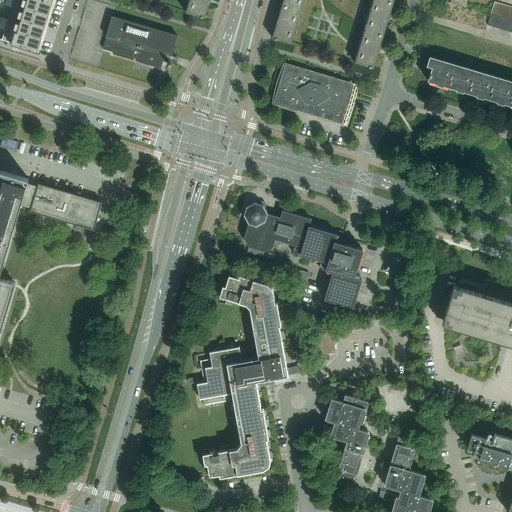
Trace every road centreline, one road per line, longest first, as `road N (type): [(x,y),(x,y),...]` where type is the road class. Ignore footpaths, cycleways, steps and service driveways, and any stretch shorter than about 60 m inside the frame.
road 1 (secondary): [(190,146),(88,511)]
road 2 (secondary): [(101,511),(208,152)]
road 3 (secondary): [(196,130),(0,67)]
road 4 (secondary): [(0,85),(190,146)]
road 5 (secondary): [(359,197),(511,243)]
road 6 (secondary): [(208,152),(359,197)]
road 7 (secondary): [(364,177),(213,135)]
road 8 (secondary): [(511,221),(364,177)]
road 9 (secondary): [(213,135),(249,0)]
road 10 (secondary): [(239,0),(196,130)]
road 11 (residential): [(387,93),(511,130)]
